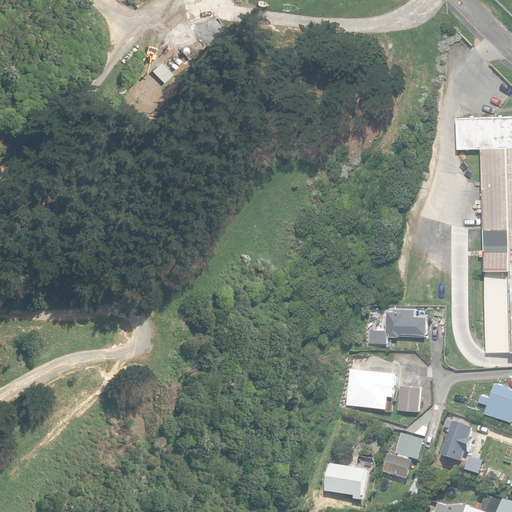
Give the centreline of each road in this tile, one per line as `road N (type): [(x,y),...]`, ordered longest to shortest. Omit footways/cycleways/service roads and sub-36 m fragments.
road 1 (track): [(0,168),(56,132),(123,21),(161,2),(362,25),(402,18),(426,0)]
road 2 (track): [(0,399),(54,369),(129,350),(116,330),(59,316),(0,315)]
